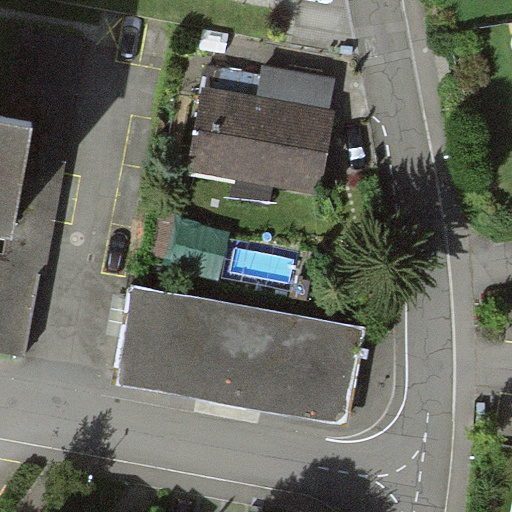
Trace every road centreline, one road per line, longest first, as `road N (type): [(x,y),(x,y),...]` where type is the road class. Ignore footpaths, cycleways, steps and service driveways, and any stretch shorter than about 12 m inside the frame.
road 1 (residential): [(419,488),(79,405),(0,394)]
road 2 (residential): [(379,0),(430,262)]
road 3 (residential): [(430,262),(433,371),(419,488)]
